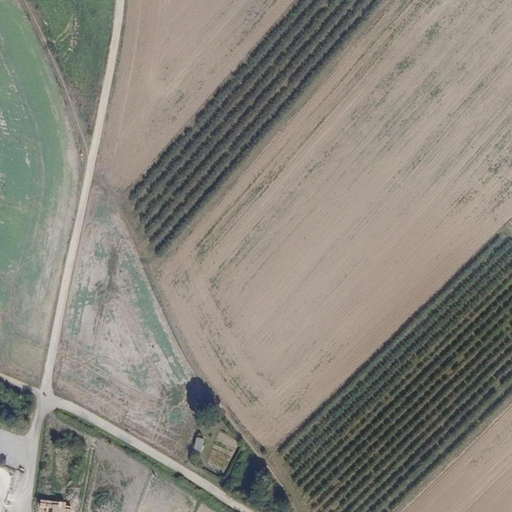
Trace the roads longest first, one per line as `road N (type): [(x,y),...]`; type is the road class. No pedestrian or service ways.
road 1 (track): [(294,511),(184,353),(135,240),(91,165),(22,0)]
road 2 (track): [(119,0),(44,395)]
road 3 (track): [(244,511),(44,395)]
